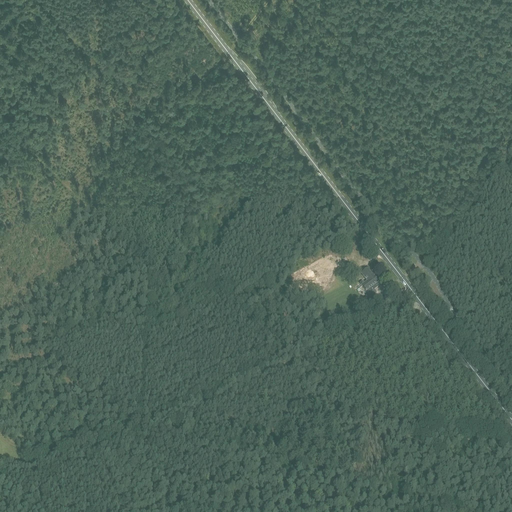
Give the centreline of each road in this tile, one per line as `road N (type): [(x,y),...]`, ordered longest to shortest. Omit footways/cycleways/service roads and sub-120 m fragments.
road 1 (primary): [(511,419),(187,0)]
road 2 (unclassified): [(511,396),(464,335),(426,267),(365,204),(207,0)]
road 3 (track): [(0,120),(147,268),(139,422)]
road 4 (track): [(65,185),(226,56)]
road 5 (track): [(511,150),(429,271)]
